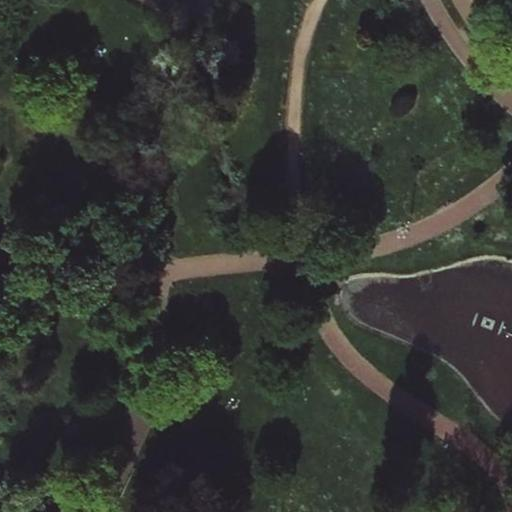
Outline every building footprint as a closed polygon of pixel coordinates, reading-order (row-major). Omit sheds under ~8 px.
[(431,188),(478,167),(468,144),(420,165),(431,188)] [(445,251),(475,239),(467,221),(437,232),(445,251)] [(408,268),(440,254),(431,235),(400,248),(408,268)] [(182,315),(221,314),(220,285),(181,286),(182,315)] [(336,462),(364,447),(352,424),(324,439),(336,462)]
